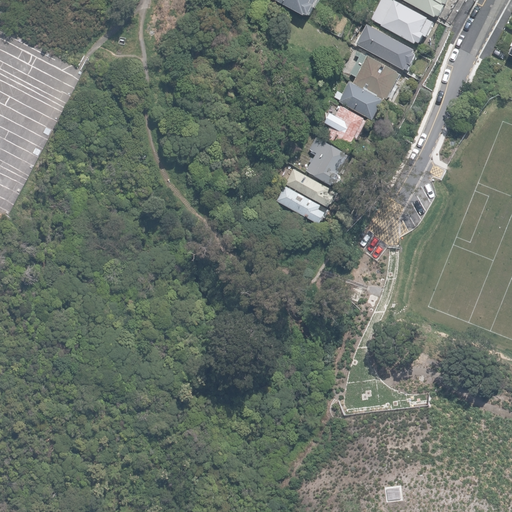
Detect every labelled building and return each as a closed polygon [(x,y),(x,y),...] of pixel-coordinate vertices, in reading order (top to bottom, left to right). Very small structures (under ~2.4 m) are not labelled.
[(317,0),(276,0),(309,18),(317,0)] [(435,23),(392,0),(381,0),(371,19),(381,25),(381,27),(416,45),(418,42),(420,43),(425,35),(428,37),(435,23)] [(404,0),(436,17),(438,15),(440,17),(446,6),(443,5),(444,4),(437,0),(404,0)] [(77,67),(0,23),(0,211),(8,216),(84,72),(80,69),(77,67)] [(420,53),(370,24),(361,44),(411,70),(420,53)] [(404,73),(363,52),(353,80),(389,99),(404,73)] [(387,102),(352,82),(344,101),(376,121),(387,102)] [(371,122),(338,100),(319,134),(353,152),(371,122)] [(353,157),(323,139),(307,170),(340,186),(353,157)] [(342,193),(299,167),(291,183),(334,208),(342,193)] [(334,211),(290,186),(283,200),(325,226),(334,211)] [(350,242),(363,251),(376,230),(363,220),(350,242)] [(368,265),(363,279),(374,282),(378,268),(368,265)]
